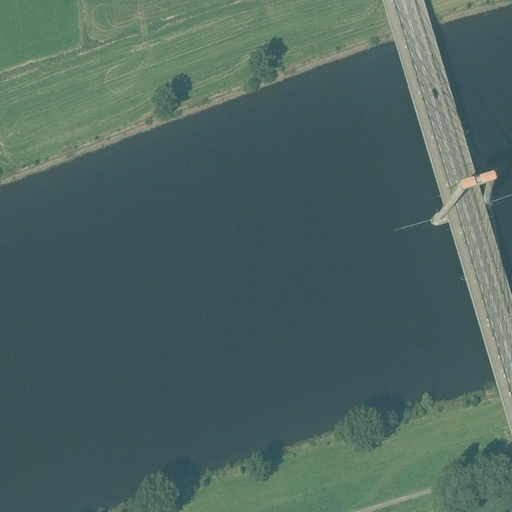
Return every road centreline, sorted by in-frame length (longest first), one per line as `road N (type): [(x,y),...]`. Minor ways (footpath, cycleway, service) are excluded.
road 1 (unclassified): [(511,424),(385,0)]
road 2 (primary): [(511,369),(401,0)]
road 3 (unclassified): [(511,317),(416,0)]
